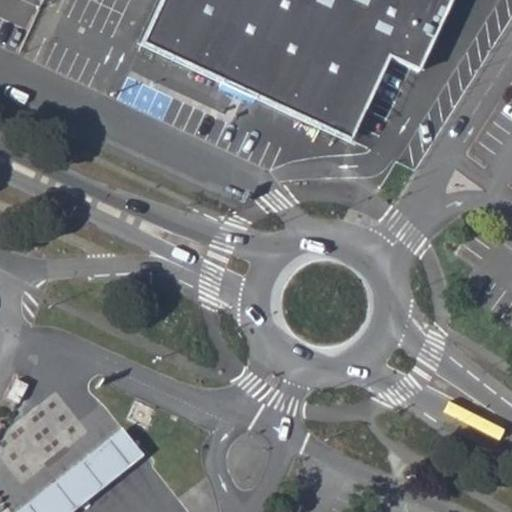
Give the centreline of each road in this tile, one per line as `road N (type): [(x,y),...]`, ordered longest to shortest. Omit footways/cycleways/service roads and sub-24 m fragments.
road 1 (residential): [(14,349),(52,341),(226,423),(272,352)]
road 2 (secondary): [(270,256),(112,198),(0,145)]
road 3 (secondary): [(0,174),(254,289)]
road 4 (residential): [(13,264),(158,264),(253,314)]
road 5 (secondary): [(391,328),(393,282),(364,243),(317,231),(270,256)]
road 6 (secondary): [(364,363),(511,445)]
road 7 (secondary): [(511,416),(391,328)]
